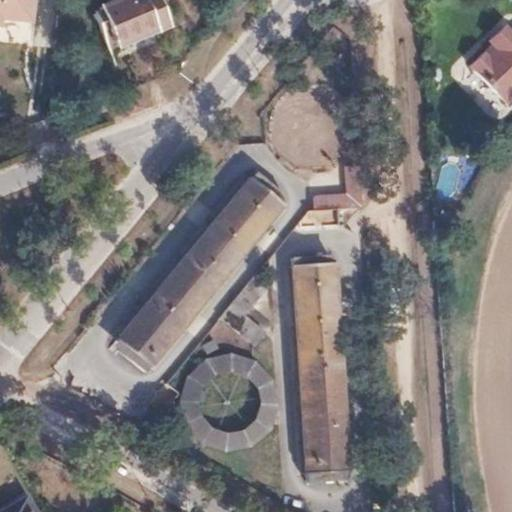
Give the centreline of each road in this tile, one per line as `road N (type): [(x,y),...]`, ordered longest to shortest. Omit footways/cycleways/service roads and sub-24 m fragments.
road 1 (residential): [(416,511),(385,0)]
road 2 (residential): [(0,352),(190,110)]
road 3 (unknown): [(0,380),(18,381),(182,461),(266,511)]
road 4 (residential): [(236,511),(182,477),(0,389)]
road 5 (residential): [(0,186),(190,110)]
road 6 (unknown): [(167,119),(115,112),(0,157)]
road 7 (residential): [(190,110),(307,0)]
